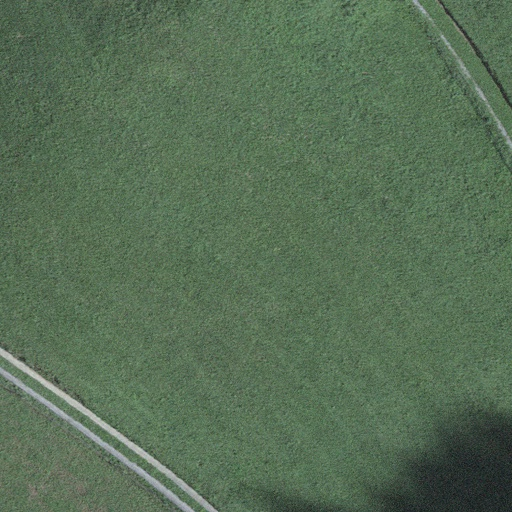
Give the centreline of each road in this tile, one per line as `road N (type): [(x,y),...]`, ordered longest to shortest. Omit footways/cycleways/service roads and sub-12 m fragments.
road 1 (track): [(208,511),(0,349)]
road 2 (track): [(422,0),(511,125)]
